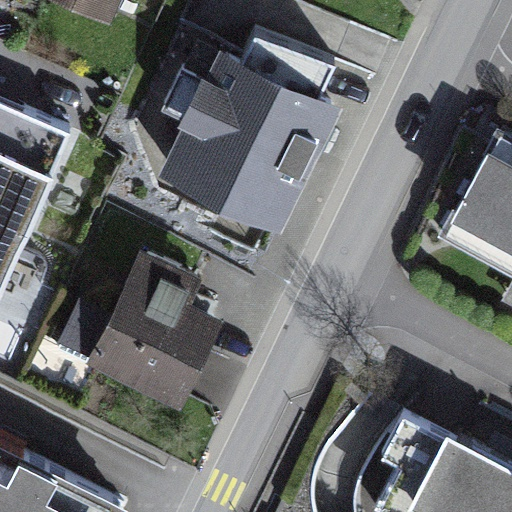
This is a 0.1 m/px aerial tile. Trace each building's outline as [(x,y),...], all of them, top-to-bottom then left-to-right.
[(83,0),(107,10),(111,0),(83,0)] [(159,177),(282,234),(338,112),(316,102),(325,81),(334,63),(260,29),(246,59),(219,47),(159,177)] [(0,272),(67,132),(0,100),(0,272)] [(511,139),(500,133),(444,238),(511,274),(511,139)] [(84,368),(178,414),(200,372),(222,324),(189,307),(203,279),(142,249),(84,368)] [(60,340),(82,348),(112,268),(90,260),(60,340)] [(511,511),(511,464),(403,409),(399,418),(379,457),(402,470),(380,511),(511,511)] [(117,511),(124,499),(0,436),(0,511),(117,511)]
